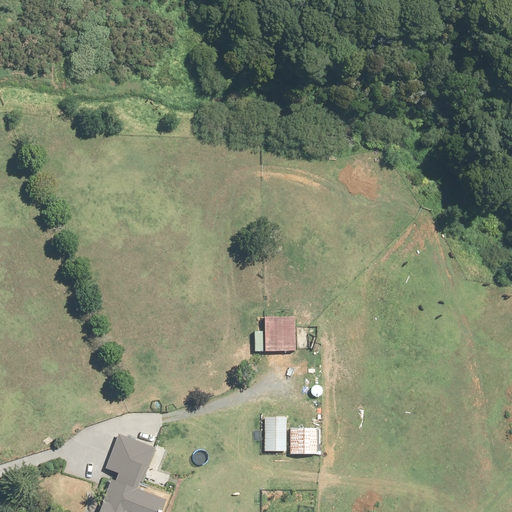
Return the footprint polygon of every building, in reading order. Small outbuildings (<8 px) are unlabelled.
[(295,352),(294,317),(264,318),(265,333),(254,333),(254,353),(295,352)] [(286,418),(264,418),(264,452),(286,452),(286,418)] [(186,422),(167,428),(169,437),(189,431),(186,422)] [(316,455),(316,430),(291,429),(290,455),(316,455)] [(92,484),(79,469),(75,473),(87,488),(92,484)] [(132,511),(140,491),(112,480),(99,511),(132,511)]
